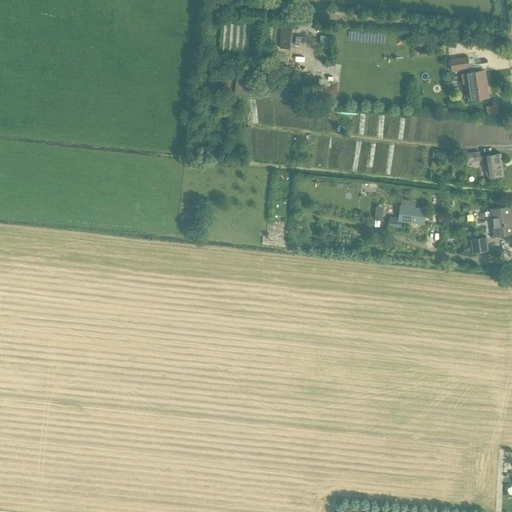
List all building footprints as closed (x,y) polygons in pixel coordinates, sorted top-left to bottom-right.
[(273,16),(302,19),(303,11),(274,8),(273,16)] [(218,60),(257,62),(259,22),(221,19),(218,60)] [(279,48),(290,49),(293,23),(282,22),(279,48)] [(450,60),(451,72),(464,70),(468,101),(488,98),(484,71),(469,73),(467,57),(450,60)] [(295,67),(285,66),(283,80),(293,81),(295,67)] [(248,73),(237,72),(234,95),(286,100),(302,102),(303,95),(287,93),(288,86),(247,82),(248,73)] [(486,106),(488,117),(498,116),(497,104),(486,106)] [(479,152),(463,154),(464,162),(480,160),(479,152)] [(486,157),(489,179),(504,177),(501,155),(486,157)] [(396,205),(396,211),(399,212),(398,221),(423,224),(424,209),(415,208),(400,206),(396,205)] [(490,209),(494,237),(511,234),(511,229),(509,206),(490,209)] [(470,240),(472,253),(488,251),(486,238),(470,240)]
